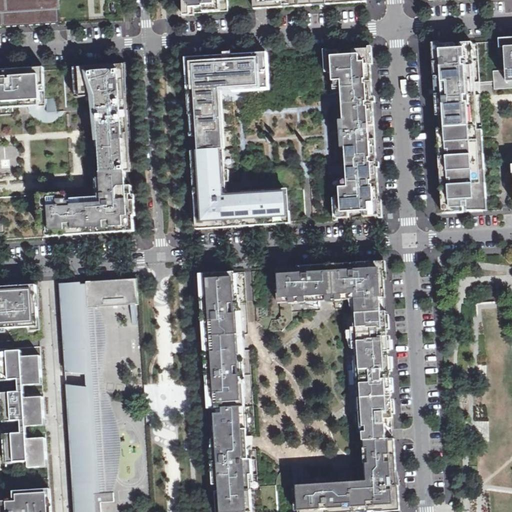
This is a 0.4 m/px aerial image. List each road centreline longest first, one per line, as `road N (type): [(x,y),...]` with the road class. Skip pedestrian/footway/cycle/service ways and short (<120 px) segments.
road 1 (residential): [(427,511),(409,240)]
road 2 (residential): [(396,26),(148,43)]
road 3 (residential): [(163,254),(409,240)]
road 4 (residential): [(409,240),(396,26)]
road 5 (residential): [(163,254),(148,43)]
road 6 (residential): [(0,268),(163,254)]
road 7 (residential): [(148,43),(0,51)]
